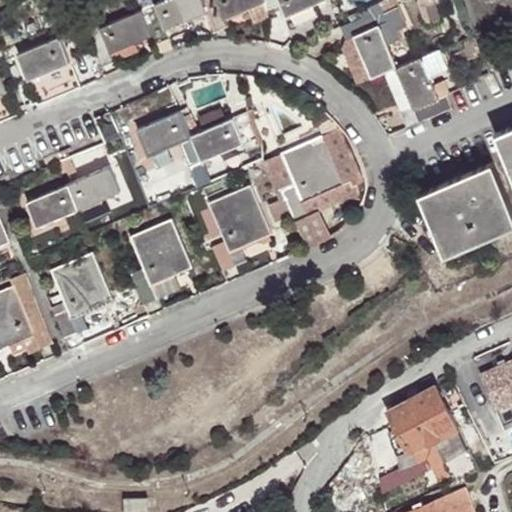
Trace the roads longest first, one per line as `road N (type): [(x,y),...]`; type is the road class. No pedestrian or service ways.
road 1 (residential): [(386,163),(385,205),(366,242),(330,267),(0,400)]
road 2 (residential): [(0,139),(191,58),(235,50),(279,58),(337,94),(386,163)]
road 3 (residential): [(386,163),(511,106)]
